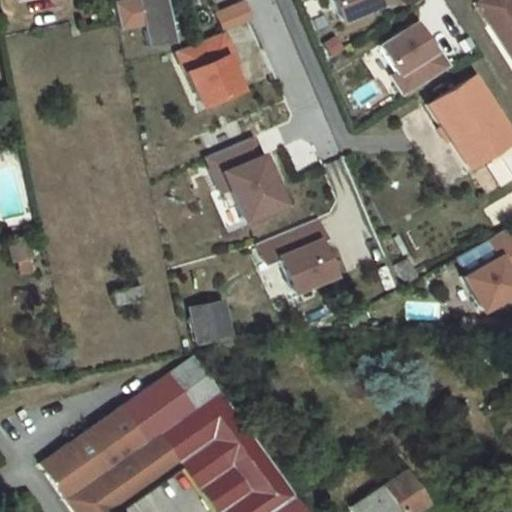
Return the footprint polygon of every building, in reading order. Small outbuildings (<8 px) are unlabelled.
[(127,30),(147,25),(152,48),(174,44),(164,0),(140,0),(141,1),(121,5),(127,30)] [(225,29),(252,17),(245,0),(217,12),(225,29)] [(335,0),(346,21),(384,4),(382,0),(335,0)] [(511,0),(473,0),(511,54),(511,0)] [(380,50),(399,76),(395,79),(409,97),(451,67),(438,48),(434,51),(415,25),(380,50)] [(229,64),(224,53),(232,50),(223,30),(177,49),(201,103),(239,87),(229,64)] [(224,53),(229,64),(236,61),(232,50),(224,53)] [(511,144),(511,132),(477,80),(432,110),(473,172),(487,162),(511,144)] [(226,195),(233,192),(247,225),(287,208),(266,158),(264,159),(257,141),(211,161),(226,195)] [(511,155),(511,144),(487,162),(492,169),(511,155)] [(504,255),(471,275),(490,305),(511,291),(511,227),(506,230),(494,239),(504,255)] [(281,277),(293,272),(307,305),(348,288),(334,254),(341,252),(332,232),(273,258),(281,277)] [(411,267),(400,275),(410,290),(422,282),(411,267)] [(232,336),(225,304),(193,311),(200,343),(232,336)] [(295,511),(286,498),(189,357),(112,407),(89,422),(28,462),(63,511),(112,511),(173,469),(204,511),(295,511)] [(79,408),(89,422),(112,407),(105,394),(79,408)] [(395,511),(415,496),(383,481),(344,507),(347,511),(395,511)]
